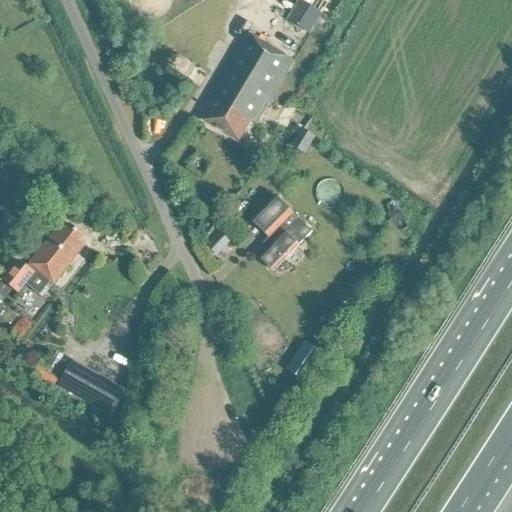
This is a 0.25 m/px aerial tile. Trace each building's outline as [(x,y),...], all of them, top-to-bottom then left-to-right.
[(310,35),(322,14),(298,1),(286,22),(310,35)] [(256,124),(291,64),(278,56),(280,53),(247,34),(235,52),(236,53),(210,97),(215,101),(203,121),(238,142),(250,121),(256,124)] [(304,154),(314,138),(301,130),(291,146),(304,154)] [(273,271),(303,240),(311,232),(275,197),(251,221),(268,238),(262,244),(268,250),(260,258),(273,271)] [(398,208),(387,214),(394,226),(404,220),(398,208)] [(82,237),(69,226),(65,231),(60,227),(50,240),(51,240),(30,266),(28,269),(18,261),(2,281),(18,293),(25,285),(39,297),(51,282),(53,284),(83,245),(79,241),(82,237)] [(216,256),(230,241),(219,231),(205,246),(216,256)] [(306,344),(289,371),(306,382),(323,355),(306,344)] [(111,417),(124,395),(71,365),(59,387),(111,417)]
